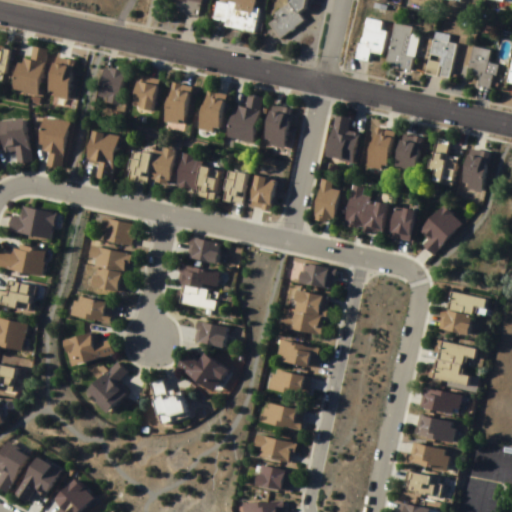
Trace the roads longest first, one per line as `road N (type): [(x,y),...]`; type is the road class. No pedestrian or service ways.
road 1 (residential): [(371,511),(416,293),(411,270),(30,182),(0,193)]
road 2 (residential): [(511,126),(0,16)]
road 3 (residential): [(359,257),(306,511)]
road 4 (residential): [(319,85),(283,239)]
road 5 (residential): [(162,213),(143,310),(148,336)]
